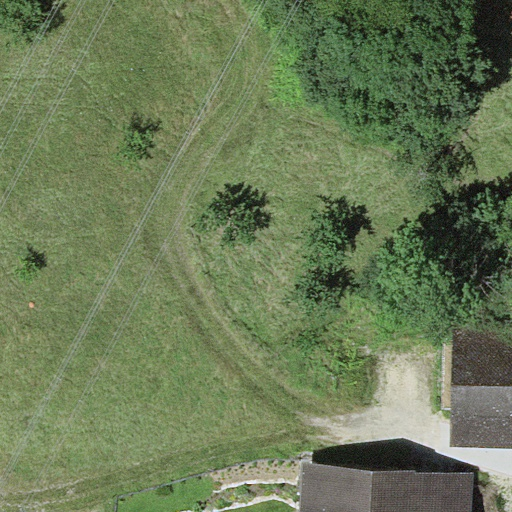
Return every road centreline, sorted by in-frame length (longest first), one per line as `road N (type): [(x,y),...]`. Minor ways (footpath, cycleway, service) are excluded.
road 1 (track): [(361,429),(300,409),(225,349),(186,262),(192,187),(240,107),(248,54),(221,0)]
road 2 (track): [(361,429),(66,501),(0,507)]
road 3 (residential): [(511,475),(361,429)]
